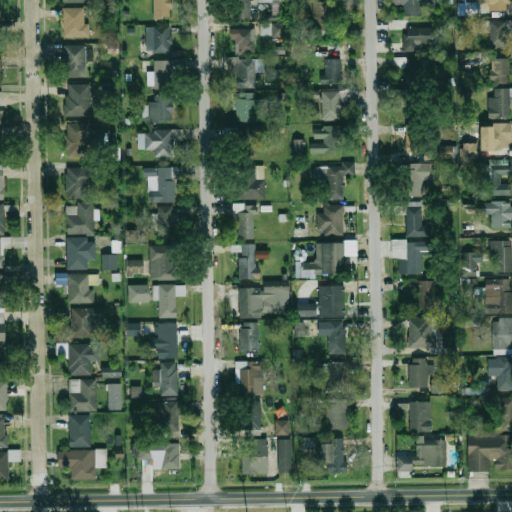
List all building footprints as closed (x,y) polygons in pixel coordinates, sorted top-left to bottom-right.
[(154,0),(154,18),(174,18),(174,0),(154,0)] [(251,20),(251,0),(233,0),(233,20),(251,20)] [(257,0),(257,2),(272,2),(272,15),(283,15),(282,0),(257,0)] [(422,4),(435,4),(435,0),(393,0),(393,4),(403,5),(403,16),(421,16),(422,4)] [(481,14),(480,8),(508,7),(507,0),(474,0),(475,3),(462,3),(463,15),(481,14)] [(63,37),(87,37),(87,7),(63,7),(63,37)] [(314,11),(314,34),(332,34),(332,11),(314,11)] [(507,47),(508,31),(511,31),(511,20),(481,20),(481,30),(490,30),(490,47),(507,47)] [(284,22),(259,23),(260,36),(285,35),(284,22)] [(181,35),(182,25),(141,25),(141,55),(172,56),(172,35),(181,35)] [(433,27),(403,27),(403,51),(418,51),(418,44),(433,44),(433,27)] [(234,28),(234,52),(253,52),(253,28),(234,28)] [(87,76),(87,44),(64,44),(64,76),(87,76)] [(393,59),(394,66),(408,65),(409,77),(430,75),(428,56),(393,59)] [(341,58),(325,58),(325,74),(321,74),(321,84),(341,84),(341,58)] [(490,83),(508,83),(508,58),(490,58),(490,83)] [(255,88),(255,72),(265,72),(265,59),(235,59),(235,88),(255,88)] [(149,61),(149,87),(171,87),(171,70),(186,70),(186,61),(149,61)] [(66,116),(91,116),(91,84),(66,84),(66,116)] [(510,98),(511,98),(511,88),(489,88),(489,118),(510,118),(510,98)] [(321,119),(341,119),(341,90),(321,90),(321,119)] [(172,96),(148,96),(148,121),(172,121),(172,96)] [(255,119),(255,98),(237,98),(237,119),(255,119)] [(415,119),(416,129),(426,128),(425,119),(415,119)] [(105,123),(66,123),(65,150),(105,150),(105,123)] [(492,151),(510,151),(510,123),(492,123),(492,151)] [(257,155),(257,127),(236,127),(236,155),(257,155)] [(313,127),(313,140),(311,140),(311,153),(338,153),(338,127),(313,127)] [(138,148),(155,149),(155,156),(172,157),(173,138),(183,139),(184,131),(139,129),(138,148)] [(293,151),(304,151),(304,139),(293,139),(293,151)] [(460,143),(461,160),(477,159),(477,143),(460,143)] [(422,147),(412,145),(411,152),(421,153),(422,147)] [(452,145),(435,146),(436,159),(452,158),(452,145)] [(510,195),(511,184),(501,183),(501,175),(510,175),(510,161),(484,160),(483,194),(510,195)] [(406,163),(406,196),(425,196),(425,181),(430,181),(430,163),(406,163)] [(338,185),(338,176),(354,176),(354,164),(315,164),(315,185),(338,185)] [(265,165),(238,165),(238,199),(265,199),(265,165)] [(66,167),(66,198),(90,198),(90,182),(96,182),(96,167),(66,167)] [(182,167),(149,167),(149,201),(174,201),(174,178),(182,178),(182,167)] [(511,227),(511,201),(491,201),(491,227),(511,227)] [(425,202),(407,202),(407,236),(425,236),(425,202)] [(66,204),(66,233),(94,233),(94,204),(66,204)] [(255,238),(255,204),(235,204),(235,238),(255,238)] [(175,208),(157,207),(157,238),(175,238),(175,208)] [(318,213),(318,230),(343,230),(343,213),(318,213)] [(138,242),(138,229),(125,230),(125,242),(138,242)] [(66,268),(93,268),(93,237),(66,237),(66,268)] [(489,262),(494,262),(494,271),(511,271),(511,239),(489,239),(489,262)] [(392,258),(398,258),(398,274),(424,274),(424,240),(392,240),(392,258)] [(121,252),(121,242),(112,242),(112,252),(121,252)] [(323,242),(323,274),(343,274),(343,242),(323,242)] [(238,278),(257,278),(257,244),(238,244),(238,278)] [(175,245),(151,245),(151,279),(175,279),(175,245)] [(480,251),(464,251),(464,274),(480,274),(480,251)] [(116,254),(101,254),(102,270),(117,269),(116,254)] [(143,269),(140,258),(128,262),(132,273),(143,269)] [(296,277),(315,276),(314,264),(296,264),(296,277)] [(68,283),(68,302),(94,302),(94,289),(90,289),(90,273),(58,273),(58,283),(68,283)] [(511,279),(485,279),(485,313),(511,313),(511,279)] [(437,280),(417,280),(417,308),(437,308),(437,280)] [(149,285),(128,284),(128,302),(148,302),(149,285)] [(176,317),(176,284),(159,284),(159,317),(176,317)] [(319,285),(319,314),(345,314),(345,285),(319,285)] [(239,317),(263,317),(263,288),(239,288),(239,317)] [(317,303),(295,303),(295,316),(317,316),(317,303)] [(69,307),(69,337),(96,337),(96,325),(107,325),(107,307),(69,307)] [(511,317),(493,317),(493,354),(511,354),(511,317)] [(409,346),(434,346),(434,319),(409,319),(409,346)] [(319,337),(329,336),(329,353),(346,352),(345,320),(319,321),(319,337)] [(141,323),(126,322),(126,335),(140,336),(141,323)] [(240,322),(240,351),(258,351),(258,322),(240,322)] [(295,337),(304,336),(303,322),(295,322),(295,337)] [(178,323),(158,323),(158,337),(149,337),(149,348),(159,348),(159,357),(178,357),(178,323)] [(454,337),(444,338),(444,346),(454,346),(454,337)] [(99,361),(99,343),(61,343),(61,348),(64,348),(64,356),(69,356),(69,374),(91,374),(91,361),(99,361)] [(428,387),(428,359),(409,359),(409,387),(428,387)] [(497,375),(497,389),(511,389),(511,359),(490,359),(490,375),(497,375)] [(238,361),(238,394),(263,394),(263,361),(238,361)] [(346,390),(346,361),(327,361),(327,390),(346,390)] [(161,397),(178,397),(178,362),(161,362),(161,397)] [(102,368),(102,376),(120,376),(120,368),(102,368)] [(69,410),(97,410),(97,378),(69,378),(69,410)] [(121,409),(121,383),(107,383),(107,409),(121,409)] [(131,398),(141,397),(141,386),(131,386),(131,398)] [(324,429),(347,429),(347,398),(324,398),(324,429)] [(511,426),(511,398),(489,398),(489,426),(511,426)] [(431,431),(431,400),(409,400),(409,431),(431,431)] [(261,434),(261,401),(242,401),(242,434),(261,434)] [(178,402),(157,402),(157,430),(178,430),(178,402)] [(91,414),(69,414),(69,446),(91,446),(91,414)] [(275,434),(288,434),(288,420),(275,420),(275,434)] [(511,469),(511,434),(467,435),(468,470),(511,469)] [(345,437),(329,437),(329,472),(345,472),(345,437)] [(291,472),(291,438),(277,438),(277,472),(291,472)] [(266,440),(242,440),(242,473),(266,473),(266,440)] [(447,465),(447,440),(416,440),(416,455),(410,455),(410,465),(447,465)] [(178,443),(134,443),(134,458),(154,458),(154,469),(178,469),(178,443)] [(20,449),(8,449),(8,460),(20,460),(20,449)] [(56,450),(57,466),(71,465),(71,479),(95,478),(95,466),(107,466),(106,449),(56,450)] [(0,480),(8,480),(8,451),(0,451),(0,480)]
